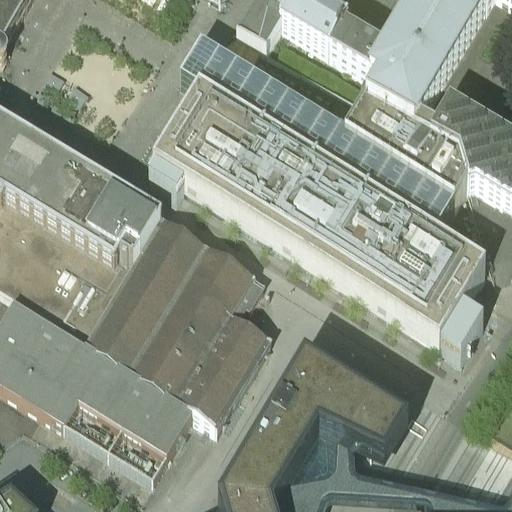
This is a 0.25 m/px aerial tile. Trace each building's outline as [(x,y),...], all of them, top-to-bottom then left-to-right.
[(0,0),(0,79),(5,78),(9,73),(9,64),(5,61),(10,51),(13,46),(39,0),(0,0)] [(220,16),(229,0),(191,0),(201,5),(212,12),(220,16)] [(250,56),(264,64),(280,38),(295,13),(288,9),(291,4),(293,0),(266,0),(265,2),(264,1),(260,8),(257,14),(258,15),(237,49),(240,51),(250,56)] [(486,20),(453,0),(421,0),(382,65),(368,90),(377,96),(364,118),(412,144),(418,132),(486,20)] [(453,0),(486,20),(494,6),(497,0),(453,0)] [(511,0),(497,0),(494,6),(511,17),(511,0)] [(295,13),(280,38),(368,90),(382,65),(343,42),(347,37),(291,4),(288,9),(295,13)] [(183,132),(152,182),(156,184),(149,196),(177,214),(184,201),(186,203),(216,221),(334,294),(364,312),(398,333),(458,370),(481,332),(461,319),(470,305),(484,283),(434,252),(466,198),(458,169),(412,144),(364,118),(344,150),(336,146),(201,62),(190,80),(180,96),(198,107),(183,132)] [(428,137),(418,132),(412,144),(458,169),(466,198),(474,196),(511,218),(511,158),(449,122),(438,142),(428,137)] [(80,261),(115,208),(105,202),(90,193),(17,149),(0,139),(0,138),(0,303),(87,356),(133,280),(119,272),(114,281),(110,278),(80,261)] [(119,272),(133,280),(160,235),(155,232),(131,217),(115,208),(80,261),(110,278),(114,281),(119,272)] [(228,423),(270,355),(235,333),(240,325),(245,318),(248,320),(262,297),(206,263),(160,235),(133,280),(87,356),(83,362),(192,428),(216,443),(228,423)] [(166,470),(192,428),(83,362),(14,319),(0,341),(0,401),(63,440),(77,416),(121,443),(166,470)] [(321,511),(322,511),(511,511),(511,504),(511,506),(506,511),(475,511),(471,511),(465,510),(417,501),(359,490),(349,460),(380,475),(403,438),(348,409),(348,391),(346,387),(342,385),(313,378),(310,379),(307,384),(304,389),(229,511),(321,511)] [(511,408),(493,442),(511,454),(511,408)]
